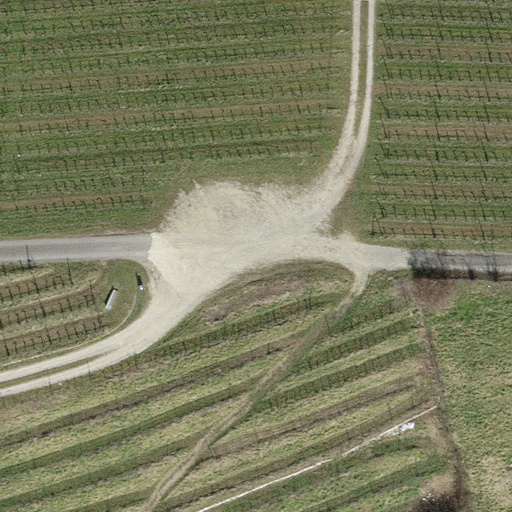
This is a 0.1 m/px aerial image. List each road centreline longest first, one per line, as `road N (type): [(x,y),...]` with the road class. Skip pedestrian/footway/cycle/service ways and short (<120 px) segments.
road 1 (track): [(511,267),(243,245),(125,347),(0,380)]
road 2 (track): [(0,256),(243,245),(334,188),(363,135),(367,0)]
